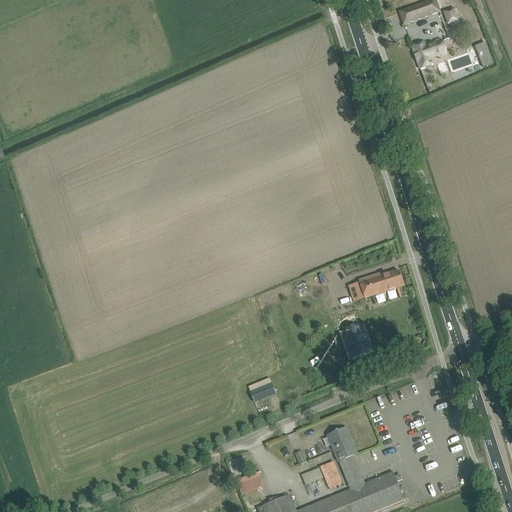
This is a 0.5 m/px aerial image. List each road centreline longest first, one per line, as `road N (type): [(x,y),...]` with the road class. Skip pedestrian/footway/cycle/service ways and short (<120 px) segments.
road 1 (unclassified): [(72,511),(460,351)]
road 2 (secondary): [(460,351),(346,0)]
road 3 (secondary): [(511,508),(460,351)]
